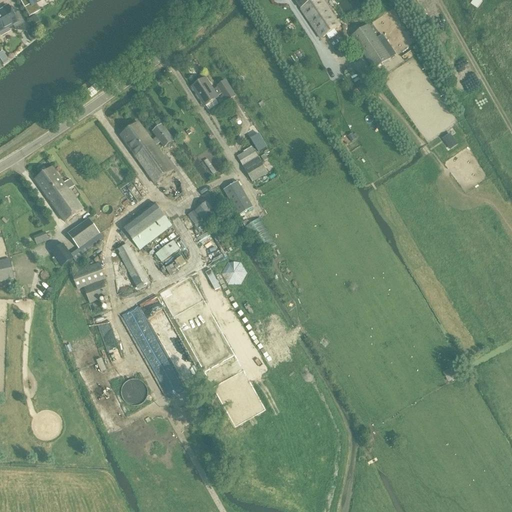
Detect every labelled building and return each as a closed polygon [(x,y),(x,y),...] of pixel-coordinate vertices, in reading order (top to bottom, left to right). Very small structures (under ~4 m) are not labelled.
[(35,3),(41,0),(23,0),(20,2),(28,17),(40,11),(35,3)] [(322,0),(293,0),(307,20),(327,6),(322,0)] [(341,27),(327,6),(307,20),(321,40),(341,27)] [(18,12),(12,15),(7,7),(0,10),(0,31),(11,26),(14,30),(25,24),(18,12)] [(33,25),(39,22),(35,15),(29,18),(33,25)] [(368,25),(352,36),(374,70),(391,59),(390,58),(380,43),(368,25)] [(385,40),(380,43),(390,58),(395,55),(385,40)] [(219,88),(214,91),(206,79),(192,88),(205,107),(218,99),(218,98),(223,94),(228,102),(235,97),(226,82),(218,87),(219,88)] [(151,141),(139,124),(121,137),(135,157),(155,185),(173,172),(159,152),(174,141),(168,133),(162,125),(152,132),(156,137),(151,141)] [(267,148),(259,134),(251,139),(259,153),(267,148)] [(252,183),(268,174),(253,148),(237,158),(252,183)] [(69,190),(74,187),(69,180),(64,184),(51,169),(34,180),(65,223),(84,210),(69,190)] [(252,208),(242,190),(237,182),(224,190),(239,216),(252,208)] [(217,208),(209,199),(199,201),(194,212),(188,216),(195,226),(201,221),(213,220),(217,208)] [(170,224),(155,204),(123,229),(139,251),(144,248),(150,244),(174,225),(172,223),(170,224)] [(260,256),(276,247),(260,218),(244,228),(260,256)] [(79,250),(100,235),(89,219),(68,235),(79,250)] [(62,268),(74,259),(64,244),(58,248),(52,253),(62,268)] [(150,285),(130,248),(128,245),(116,251),(139,291),(150,285)] [(0,282),(13,280),(9,260),(0,261),(0,282)] [(103,281),(106,280),(99,263),(71,274),(77,291),(84,288),(89,304),(109,297),(106,289),(103,281)] [(448,383),(459,377),(454,367),(443,373),(448,383)]
